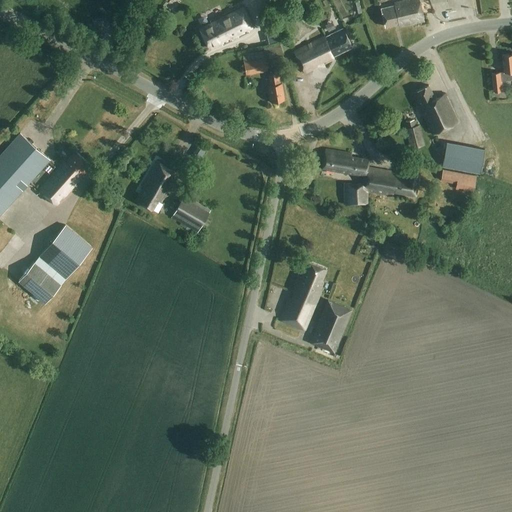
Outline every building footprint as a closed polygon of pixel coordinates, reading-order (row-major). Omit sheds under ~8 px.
[(350,0),(355,14),(360,12),(356,0),(350,0)] [(397,26),(424,20),(418,0),(403,0),(393,2),(394,5),(380,8),(384,26),(396,23),(397,26)] [(222,45),(248,31),(247,29),(253,25),(242,5),(210,21),(211,23),(200,29),(209,48),(220,42),(222,45)] [(350,45),(342,28),(324,37),(323,36),(293,51),(305,74),(319,67),(318,65),(323,62),(324,65),(334,60),(332,55),(350,45)] [(245,75),(267,71),(265,58),(282,55),(280,45),(263,47),(263,51),(242,55),(245,75)] [(388,59),(393,68),(405,61),(400,52),(388,59)] [(492,91),(500,91),(500,81),(511,79),(511,53),(502,54),(503,72),(491,73),(492,91)] [(281,83),(279,71),(268,72),(270,84),(268,84),(271,101),(285,99),(283,83),(281,83)] [(435,97),(429,84),(414,91),(420,104),(419,105),(431,133),(456,122),(445,96),(446,95),(445,93),(435,97)] [(406,128),(415,126),(413,120),(404,122),(406,128)] [(410,148),(423,145),(419,125),(415,126),(406,128),(405,129),(410,148)] [(0,215),(50,160),(19,133),(0,154),(0,215)] [(446,144),(442,167),(479,173),(483,150),(446,144)] [(366,177),(367,168),(366,168),(367,161),(350,157),(351,154),(325,148),(321,169),(363,177),(366,177)] [(90,164),(76,151),(66,162),(65,161),(39,190),(56,206),(74,185),(72,183),(76,179),(78,180),(84,174),(82,172),(90,164)] [(161,203),(178,174),(156,161),(140,188),(141,188),(134,201),(151,211),(157,201),(161,203)] [(364,190),(366,190),(383,194),(384,192),(392,194),(392,191),(414,195),(419,172),(408,169),(406,180),(394,178),(395,175),(389,174),(389,173),(367,168),(366,177),(363,177),(362,182),(361,183),(365,184),(364,190)] [(473,191),(476,176),(442,169),(440,181),(456,184),(455,187),(473,191)] [(367,204),(366,190),(364,190),(365,184),(361,183),(362,182),(342,183),(343,205),(367,204)] [(211,210),(199,203),(200,200),(194,197),(193,200),(184,195),(172,217),(187,226),(184,231),(190,235),(193,229),(198,232),(211,210)] [(450,209),(451,203),(440,200),(438,206),(450,209)] [(45,304),(92,248),(66,225),(18,281),(45,304)] [(0,248),(0,264),(21,240),(13,233),(0,248)] [(446,270),(458,273),(461,262),(449,259),(446,270)] [(297,275),(291,291),(294,293),(291,299),(288,298),(280,320),(305,330),(322,284),(320,283),(325,270),(306,262),(301,276),(297,275)] [(334,353),(351,310),(327,300),(309,343),(334,353)]
